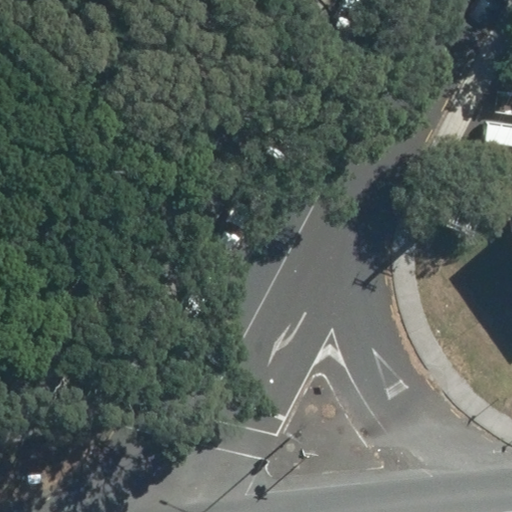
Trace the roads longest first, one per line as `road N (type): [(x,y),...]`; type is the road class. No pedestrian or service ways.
road 1 (primary): [(305,219),(377,374),(487,511)]
road 2 (unclassified): [(305,219),(140,511)]
road 3 (unclassified): [(420,0),(305,219)]
